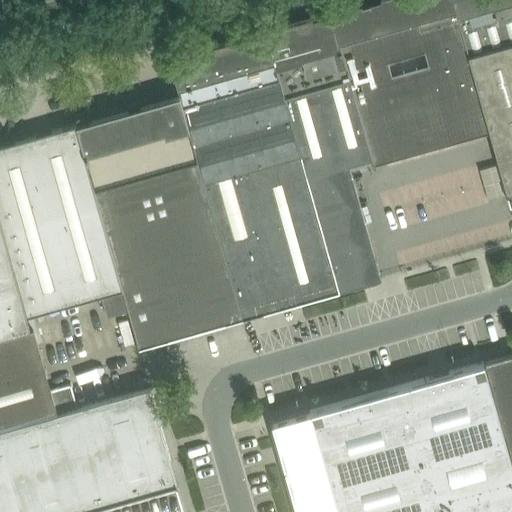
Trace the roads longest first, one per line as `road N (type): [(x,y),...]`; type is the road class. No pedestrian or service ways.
road 1 (unclassified): [(245,511),(219,409),(225,384),(511,295)]
road 2 (unclassified): [(0,57),(196,0)]
